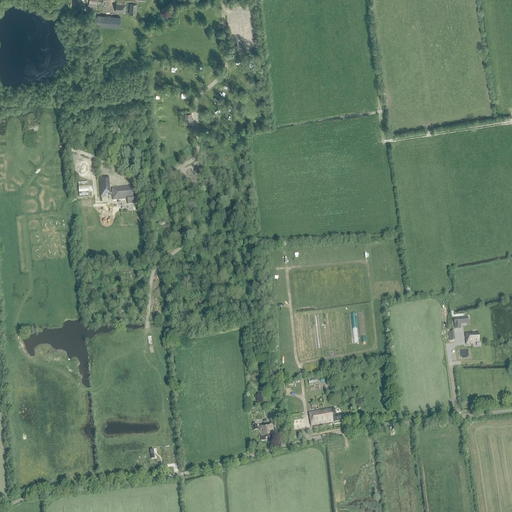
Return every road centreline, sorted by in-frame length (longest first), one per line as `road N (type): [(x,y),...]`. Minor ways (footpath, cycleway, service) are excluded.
road 1 (unclassified): [(0,509),(46,493),(173,476),(333,433),(511,409)]
road 2 (track): [(511,122),(389,141)]
